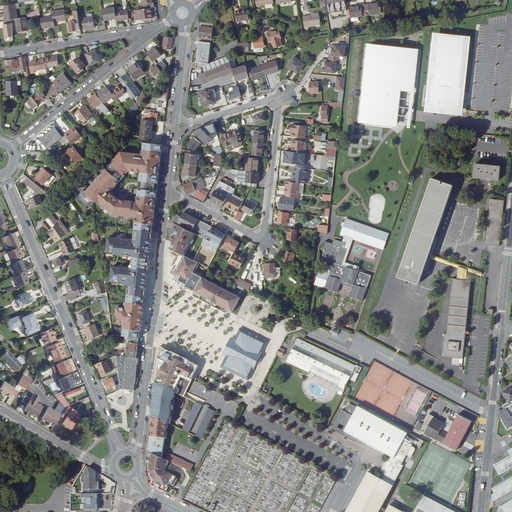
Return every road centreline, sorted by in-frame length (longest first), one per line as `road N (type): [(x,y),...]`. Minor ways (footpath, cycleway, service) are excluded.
road 1 (tertiary): [(118,453),(4,174)]
road 2 (tertiary): [(166,193),(133,453)]
road 3 (residential): [(491,411),(298,323)]
road 4 (residential): [(10,148),(148,36)]
road 5 (residential): [(332,511),(355,457),(252,402)]
road 6 (residential): [(148,36),(136,31),(0,54)]
road 7 (residential): [(264,238),(274,104)]
road 8 (residential): [(0,408),(96,465),(112,465)]
